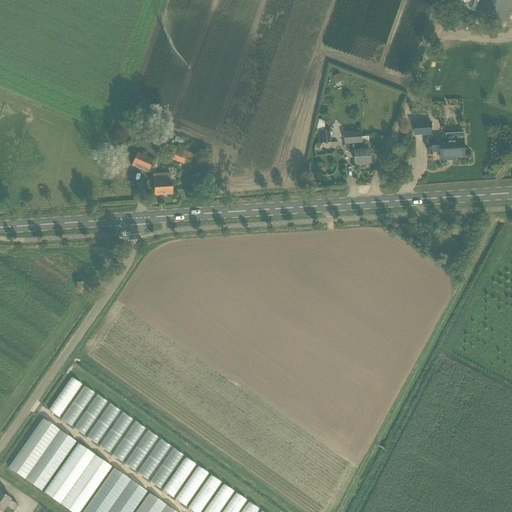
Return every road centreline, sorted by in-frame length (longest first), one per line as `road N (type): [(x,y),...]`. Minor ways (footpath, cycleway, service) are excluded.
road 1 (tertiary): [(129,219),(511,193)]
road 2 (unclassified): [(0,450),(123,271),(129,219)]
road 3 (track): [(443,0),(438,34),(370,203)]
road 4 (tertiary): [(0,228),(129,219)]
